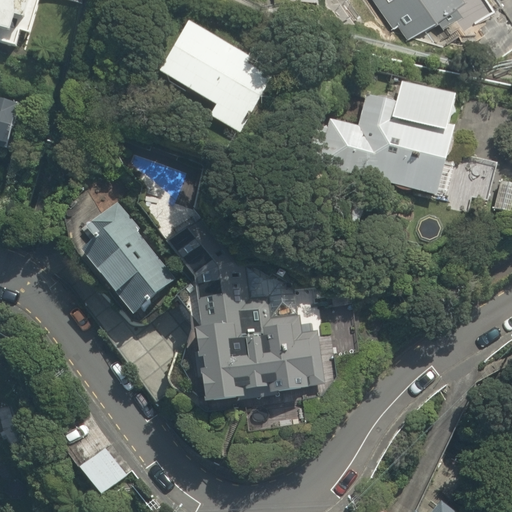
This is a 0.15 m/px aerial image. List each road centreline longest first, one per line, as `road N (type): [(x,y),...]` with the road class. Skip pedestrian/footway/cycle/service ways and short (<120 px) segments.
road 1 (residential): [(211,511),(108,391),(53,310),(0,275)]
road 2 (residential): [(511,305),(437,359),(316,491),(284,511)]
